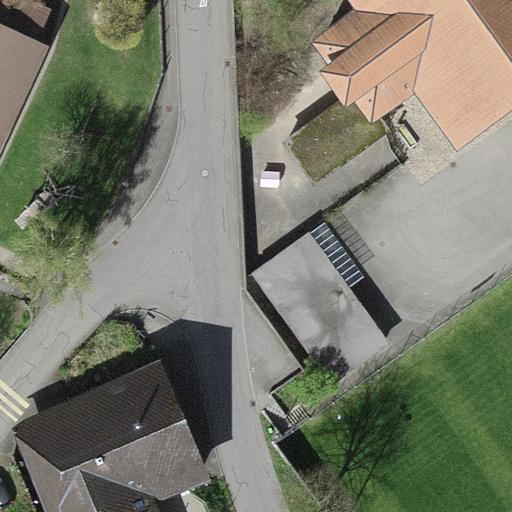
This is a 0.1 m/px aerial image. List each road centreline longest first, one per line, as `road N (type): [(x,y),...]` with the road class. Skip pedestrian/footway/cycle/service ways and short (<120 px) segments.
road 1 (residential): [(265,511),(239,443),(208,226)]
road 2 (residential): [(0,409),(122,277),(208,226)]
road 3 (residential): [(208,226),(201,0)]
